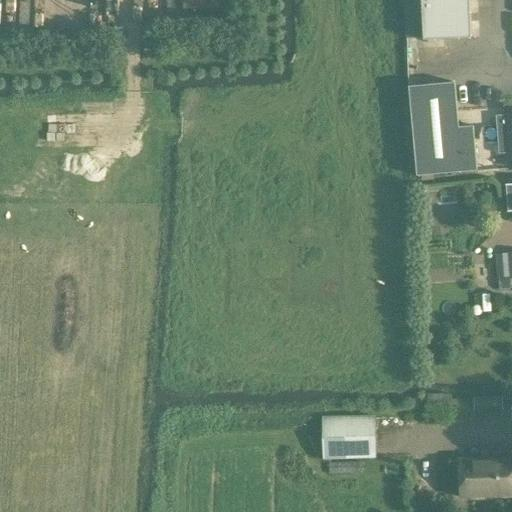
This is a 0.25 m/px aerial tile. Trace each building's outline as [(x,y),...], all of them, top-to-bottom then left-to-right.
[(421,0),(424,40),(471,38),(469,0),(421,0)] [(409,85),(411,110),(417,175),(478,170),(474,125),(459,127),(456,82),(409,85)] [(509,253),(495,254),(497,279),(510,278),(509,253)] [(453,395),(427,394),(427,421),(452,422),(453,395)] [(502,397),(474,398),(475,412),(503,410),(502,397)] [(325,450),(374,449),(374,417),(325,418),(325,450)] [(511,459),(459,461),(460,497),(511,495),(511,459)] [(331,472),(347,472),(347,461),(331,461),(331,472)]
